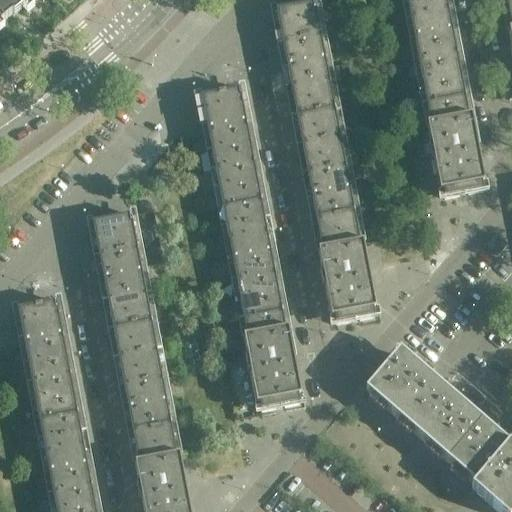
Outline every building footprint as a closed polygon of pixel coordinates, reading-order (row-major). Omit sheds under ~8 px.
[(22,9),(32,0),(0,0),(0,24),(1,26),(12,17),(14,18),(23,10),(22,9)] [(472,121),(449,0),(402,0),(427,129),(472,121)] [(511,36),(511,0),(502,0),(509,37),(511,36)] [(363,247),(338,112),(317,5),(273,14),(319,255),(363,247)] [(289,337),(266,215),(243,92),(198,100),(245,346),(289,337)] [(485,187),(472,121),(427,129),(440,196),(443,195),(444,201),(459,198),(458,192),(467,191),(468,197),(483,194),(482,188),(485,187)] [(180,460),(155,326),(134,218),(89,226),(135,468),(180,460)] [(498,257),(507,247),(496,237),(487,247),(498,257)] [(376,313),(364,248),(363,247),(319,255),(331,322),(334,321),(336,327),(351,324),(349,318),(358,317),(359,323),(374,320),(373,314),(376,313)] [(98,511),(59,304),(15,313),(52,511),(98,511)] [(301,400),(289,337),(245,346),(257,409),(260,408),(261,414),(276,411),(275,405),(283,403),(284,409),(299,406),(298,401),(301,400)] [(509,447),(400,353),(366,393),(474,487),(485,475),(494,483),(499,477),(504,471),(495,463),(509,447)] [(511,449),(509,447),(495,463),(504,471),(499,477),(511,487),(511,449)] [(190,511),(180,460),(135,468),(143,511),(190,511)] [(511,511),(511,487),(499,477),(494,483),(485,475),(474,487),(471,491),(495,511),(511,511)]
